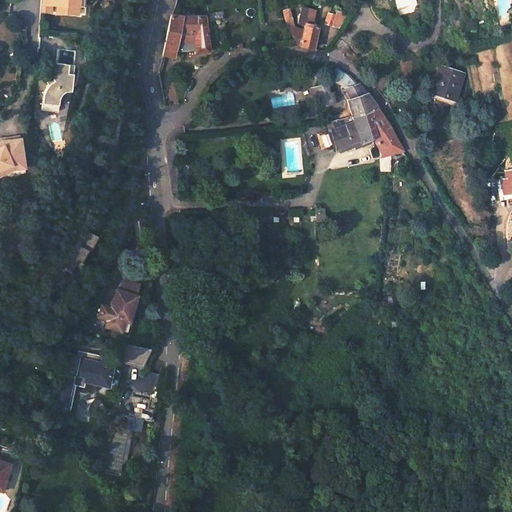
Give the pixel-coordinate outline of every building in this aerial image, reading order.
[(41,0),(41,13),(53,14),(53,5),(57,6),(57,0),(41,0)] [(59,0),(59,5),(59,14),(72,14),(72,7),(80,7),(80,6),(79,0),(59,0)] [(292,16),(286,18),(288,28),(298,46),(312,48),(317,27),(312,26),(316,10),(303,7),(301,15),(299,22),(305,24),(304,30),(295,28),(292,16)] [(172,57),(175,57),(174,41),(176,37),(195,37),(195,54),(203,52),(208,52),(204,16),(185,17),(172,17),(166,42),(163,56),(172,57)] [(67,92),(70,92),(73,66),(54,64),(52,74),(45,80),(49,86),(47,90),(45,93),(43,99),(43,104),(58,106),(58,102),(58,101),(59,98),(61,96),(62,95),(65,93),(67,92)] [(431,93),(456,100),(464,74),(439,66),(431,93)] [(321,104),(321,106),(339,102),(336,92),(330,93),(328,83),(319,85),(319,87),(317,87),(321,104)] [(321,104),(317,87),(312,88),(315,106),(321,104)] [(336,149),(338,154),(358,147),(356,142),(359,140),(359,142),(376,137),(381,154),(404,152),(396,137),(391,128),(377,108),(360,88),(345,93),(351,115),(326,121),(324,121),(328,132),(318,136),(322,150),(335,146),(336,149)] [(456,100),(431,93),(429,99),(454,106),(456,100)] [(0,176),(7,174),(5,169),(12,166),(24,164),(21,140),(3,142),(0,143),(0,176)] [(25,169),(24,164),(12,166),(5,169),(7,174),(14,170),(25,169)] [(511,167),(504,169),(505,177),(499,178),(502,195),(511,193),(511,167)] [(73,237),(56,262),(68,271),(75,261),(78,263),(86,252),(87,253),(95,240),(88,236),(88,233),(84,231),(78,241),(73,237)] [(136,295),(116,289),(111,307),(102,304),(98,317),(108,319),(106,325),(125,331),(136,295)] [(146,367),(150,349),(123,342),(119,360),(146,367)] [(77,352),(76,358),(75,359),(87,362),(89,354),(77,352)] [(57,406),(56,410),(69,413),(74,387),(83,389),(85,382),(116,389),(120,370),(110,368),(110,367),(98,364),(100,357),(89,354),(87,362),(75,359),(76,358),(65,356),(60,377),(63,377),(60,393),(55,392),(52,405),(57,406)] [(63,377),(60,377),(58,376),(55,392),(60,393),(63,377)] [(149,400),(132,397),(128,414),(129,415),(128,417),(144,420),(143,421),(151,423),(153,411),(153,410),(147,409),(149,400)] [(0,460),(0,489),(3,480),(4,480),(9,463),(0,460)]
